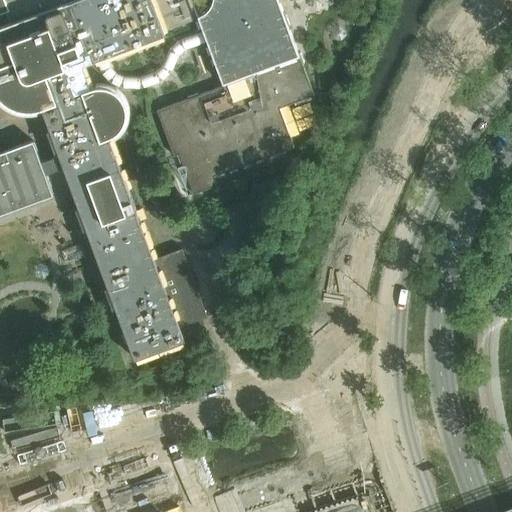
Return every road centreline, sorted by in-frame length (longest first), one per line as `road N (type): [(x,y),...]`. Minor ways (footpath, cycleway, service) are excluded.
road 1 (tertiary): [(511,83),(440,167),(405,245),(393,298),(395,409),(427,511)]
road 2 (tertiary): [(482,511),(445,405),(441,311),(463,220),(511,139)]
